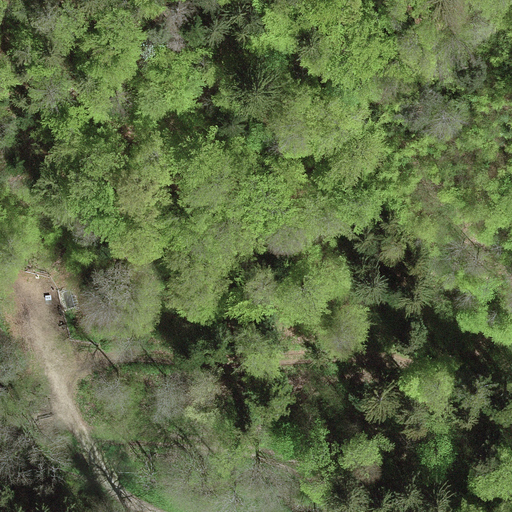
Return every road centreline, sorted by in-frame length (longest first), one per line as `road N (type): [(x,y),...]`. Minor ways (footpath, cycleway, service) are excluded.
road 1 (track): [(59,380),(88,364),(135,359),(347,358),(511,404)]
road 2 (track): [(89,435),(267,452),(382,511)]
road 3 (track): [(125,497),(59,380),(22,281),(0,261)]
